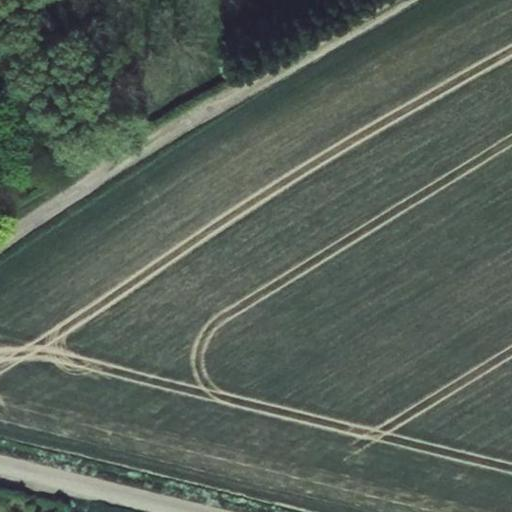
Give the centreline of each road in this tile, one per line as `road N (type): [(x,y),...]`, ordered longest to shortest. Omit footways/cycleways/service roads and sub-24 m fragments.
road 1 (track): [(0,250),(192,120),(402,0)]
road 2 (unclassified): [(0,470),(177,511)]
